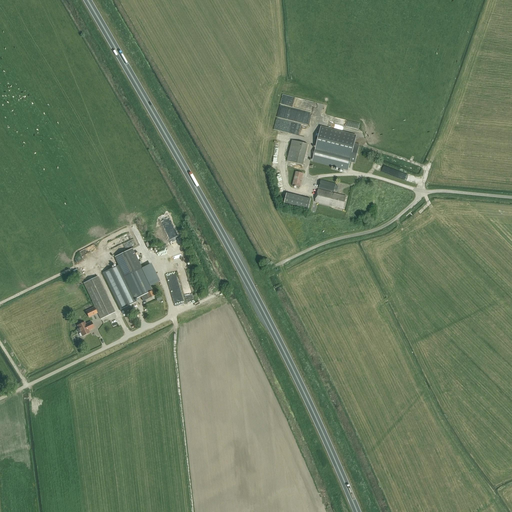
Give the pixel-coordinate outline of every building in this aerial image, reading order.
[(283,115),(289,117),(290,110),(294,111),(294,107),(286,105),(285,111),(284,111),(283,115)] [(306,109),(303,120),(311,121),(312,119),(308,118),(309,115),(312,116),(313,111),(306,109)] [(277,125),(308,132),(310,123),(279,116),(277,125)] [(356,136),(334,131),(321,127),(312,162),(348,171),(350,162),(355,163),(359,145),(354,144),(356,136)] [(292,141),(287,161),(303,165),(308,145),(292,141)] [(380,172),(382,165),(375,162),(372,168),(380,172)] [(296,172),(292,186),(300,188),(304,174),(296,172)] [(321,180),(319,189),(333,192),(336,184),(321,180)] [(343,209),(346,197),(318,190),(315,202),(343,209)] [(311,199),(287,193),(284,203),(309,209),(311,199)] [(120,238),(109,241),(111,247),(122,244),(120,238)] [(179,240),(175,243),(182,250),(185,248),(179,240)] [(143,302),(155,296),(134,254),(131,249),(114,257),(118,266),(134,300),(141,297),(143,302)] [(98,259),(106,257),(104,250),(96,253),(98,259)] [(120,310),(136,302),(134,300),(118,266),(102,273),(120,310)] [(181,272),(188,300),(194,298),(187,270),(181,272)] [(97,277),(83,283),(101,319),(115,313),(97,277)] [(86,311),(89,318),(98,314),(94,307),(86,311)] [(84,322),(77,326),(78,329),(77,329),(77,330),(78,332),(79,333),(80,332),(82,336),(89,333),(88,330),(89,329),(90,330),(94,328),(91,322),(85,325),(84,322)]
